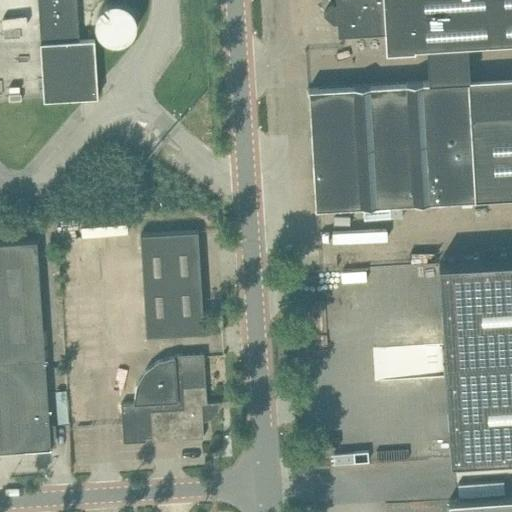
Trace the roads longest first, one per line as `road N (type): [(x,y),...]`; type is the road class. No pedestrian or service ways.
road 1 (unclassified): [(266,484),(235,0)]
road 2 (unclassified): [(0,501),(266,484)]
